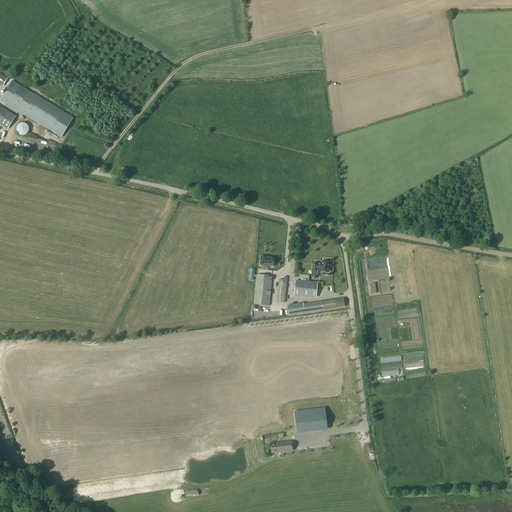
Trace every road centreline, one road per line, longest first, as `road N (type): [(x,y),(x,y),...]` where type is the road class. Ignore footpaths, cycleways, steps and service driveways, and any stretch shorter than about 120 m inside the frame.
road 1 (unclassified): [(511,254),(382,233),(348,239),(297,219),(0,152)]
road 2 (track): [(483,0),(191,57),(97,174)]
